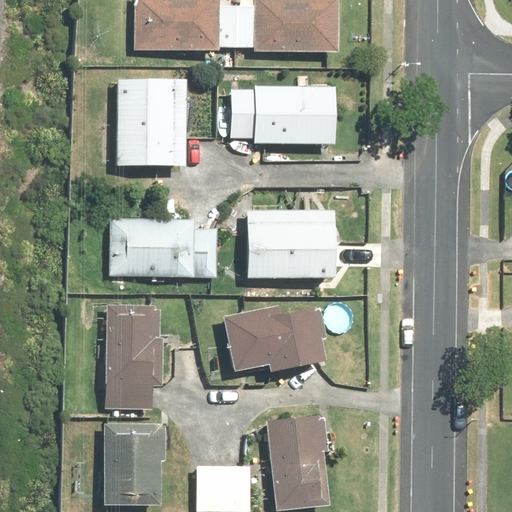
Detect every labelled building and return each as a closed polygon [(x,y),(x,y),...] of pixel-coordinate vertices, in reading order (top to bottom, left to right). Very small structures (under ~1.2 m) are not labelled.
[(156,0),(127,0),(126,58),(213,60),(213,53),(248,54),(248,60),(331,62),(332,4),(156,0)] [(177,85),(111,83),(109,176),(175,177),(177,85)] [(326,96),(223,94),(222,152),(325,154),(326,96)] [(240,217),(238,287),(328,289),(329,219),(240,217)] [(211,227),(103,225),(102,282),(209,284),(211,227)] [(98,315),(96,415),(152,416),(154,317),(98,315)] [(302,319),(217,328),(222,378),(258,374),(259,384),(309,379),(302,319)] [(263,427),(261,511),(315,511),(318,428),(263,427)] [(95,432),(93,511),(153,511),(156,433),(95,432)] [(242,511),(243,469),(191,468),(189,511),(242,511)]
